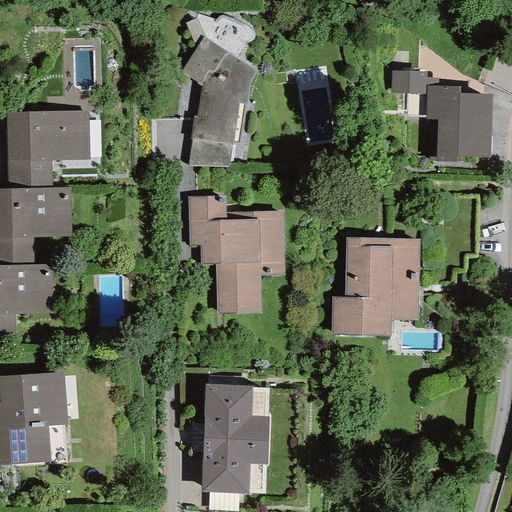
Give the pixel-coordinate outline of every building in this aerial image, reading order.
[(255,68),(206,36),(184,69),(203,81),(198,118),(194,118),(190,161),(226,161),(238,97),(246,98),(249,77),(255,68)] [(457,86),(408,85),(408,112),(433,112),(432,155),(456,156),(456,151),(485,152),(487,91),(457,90),(457,86)] [(84,111),(8,113),(9,158),(85,157),(84,111)] [(67,189),(0,189),(0,232),(67,232),(67,189)] [(221,198),(190,199),(191,240),(203,240),(203,259),(219,258),(220,309),(258,309),(258,271),(283,271),(282,215),(222,216),(221,198)] [(416,238),(349,237),(348,296),(333,295),(333,328),(388,329),(388,316),(415,316),(416,238)] [(50,265),(0,265),(0,311),(51,311),(50,265)] [(5,404),(0,404),(0,458),(49,455),(46,419),(65,418),(61,371),(3,376),(5,404)] [(268,386),(206,384),(203,483),(265,485),(268,386)]
